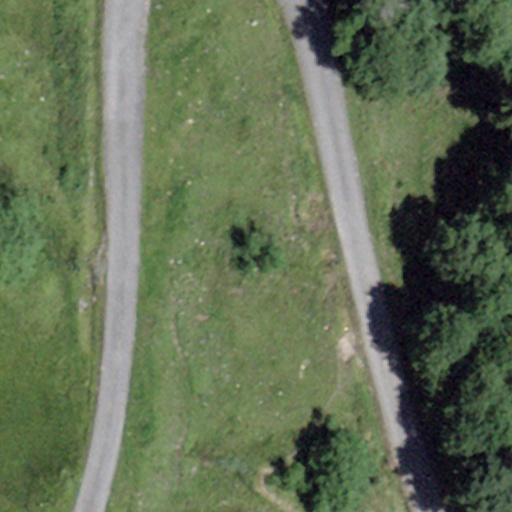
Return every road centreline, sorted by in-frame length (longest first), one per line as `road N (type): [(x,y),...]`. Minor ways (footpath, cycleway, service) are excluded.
road 1 (unclassified): [(451,511),(374,244),(323,0)]
road 2 (unclassified): [(155,0),(137,372),(110,511)]
